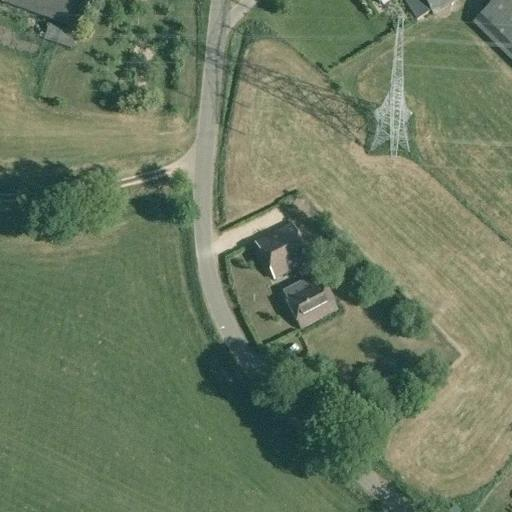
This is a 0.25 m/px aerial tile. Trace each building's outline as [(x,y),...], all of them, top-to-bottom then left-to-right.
[(2,0),(1,5),(77,32),(87,0),(2,0)] [(423,0),(433,15),(457,0),(376,0),(378,4),(380,3),(383,6),(393,0),(423,0)] [(511,0),(494,0),(471,24),(511,63),(511,0)] [(255,245),(274,280),(310,261),(292,225),(255,245)] [(283,298),(300,330),(337,311),(320,279),(304,287),(303,283),(283,293),(284,297),(283,298)] [(409,295),(428,317),(446,301),(426,279),(409,295)]
